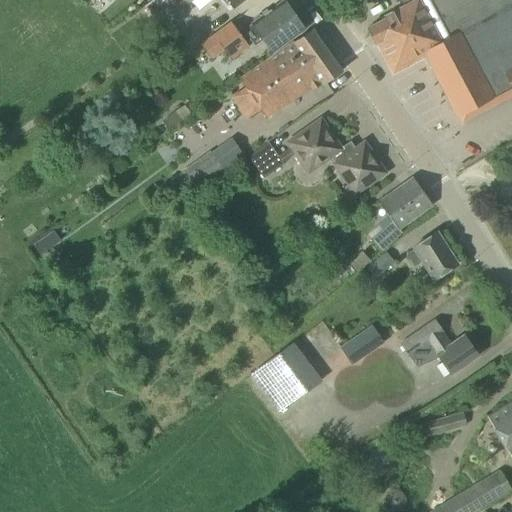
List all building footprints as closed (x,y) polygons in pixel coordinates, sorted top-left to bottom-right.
[(184,0),(186,2),(185,3),(186,5),(192,0),(213,0),(215,1),(216,0),(223,0),(230,9),(240,0),(184,0)] [(511,0),(399,0),(403,7),(383,18),(384,19),(366,29),(375,45),(380,42),(394,69),(422,53),(441,43),(441,42),(511,3),(511,0)] [(273,53),(304,30),(283,1),(242,31),(253,47),(263,39),(273,53)] [(422,53),(458,118),(511,88),(511,3),(441,42),(441,43),(422,53)] [(248,47),(229,22),(199,44),(191,33),(178,42),(190,60),(203,50),(210,61),(223,51),(230,61),(248,47)] [(322,85),(340,72),(311,30),(238,80),(244,88),(230,98),(245,120),(259,110),(265,119),(319,81),(322,85)] [(339,149),(320,121),(287,144),(290,148),(277,157),(268,144),(248,157),(263,179),(283,165),(281,164),(293,156),(307,176),(331,160),(354,194),(383,173),(363,144),(350,153),(345,146),(339,149)] [(191,193),(222,170),(209,151),(179,173),(180,174),(164,185),(169,192),(183,182),(191,193)] [(382,251),(401,234),(397,229),(430,206),(412,180),(379,203),(392,223),(372,240),(382,251)] [(38,255),(59,242),(53,232),(32,246),(38,255)] [(456,266),(436,234),(413,248),(414,249),(405,255),(413,267),(422,262),(434,280),(456,266)] [(357,272),(369,261),(361,253),(349,265),(357,272)] [(374,279),(393,263),(385,254),(366,270),(374,279)] [(448,346),(441,334),(442,334),(433,321),(401,344),(416,366),(438,357),(450,375),(477,357),(463,336),(448,346)] [(351,366),(383,344),(371,326),(339,349),(351,366)] [(292,402),(320,382),(291,343),(264,364),(292,402)] [(511,403),(487,418),(511,459),(511,458),(511,403)] [(413,440),(465,426),(462,413),(409,426),(413,440)] [(365,479),(392,460),(382,445),(354,465),(365,479)] [(480,511),(511,493),(511,492),(499,471),(429,511),(480,511)]
